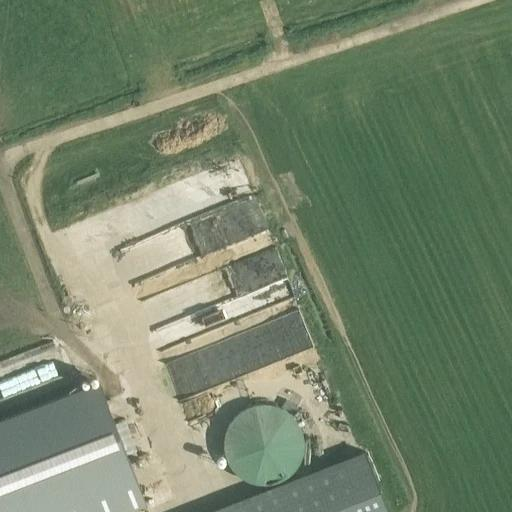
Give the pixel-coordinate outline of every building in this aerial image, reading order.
[(179,222),(192,259),(267,232),(254,196),(179,222)] [(58,343),(0,361),(0,401),(15,397),(18,406),(45,397),(41,383),(68,375),(58,343)] [(0,511),(125,511),(147,504),(100,382),(0,420),(0,511)] [(222,439),(222,443),(222,446),(222,450),(223,453),(224,456),(226,460),(227,463),(229,466),(231,469),(234,471),(236,474),(239,476),(242,478),(245,479),(248,481),(252,482),(255,483),(259,483),(262,483),(266,483),(269,482),(273,482),(276,481),(279,479),(283,478),(286,476),(288,474),(291,471),(293,469),(296,466),(297,463),(299,460),(300,456),(301,453),(302,450),(303,446),(303,443),(303,439),(302,436),(302,432),(300,429),(299,425),(297,422),(296,419),(293,417),(291,414),(288,412),(286,409),(283,408),(279,406),(276,405),(273,403),(269,403),(266,402),(262,402),(259,402),(255,403),(252,403),(248,405),(245,406),(242,407),(239,409),(236,412),(234,414),(231,417),(229,419),(227,422),(226,425),(224,429),(223,432),(222,436),(222,439)] [(205,511),(386,511),(363,451),(205,511)]
